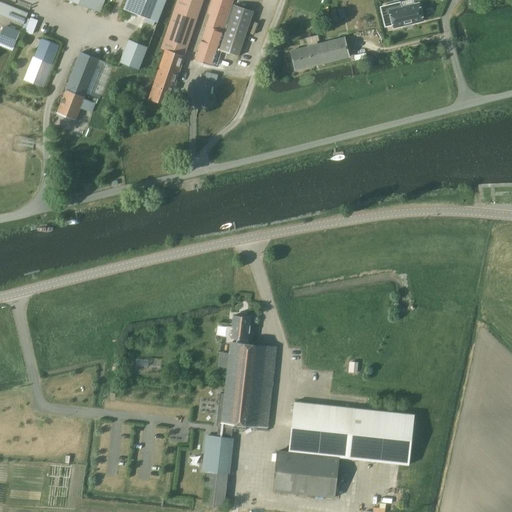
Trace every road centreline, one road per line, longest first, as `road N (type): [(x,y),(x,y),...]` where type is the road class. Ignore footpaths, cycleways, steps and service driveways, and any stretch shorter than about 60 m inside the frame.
road 1 (unclassified): [(0,217),(511,94)]
road 2 (tertiary): [(0,297),(359,218),(511,216)]
